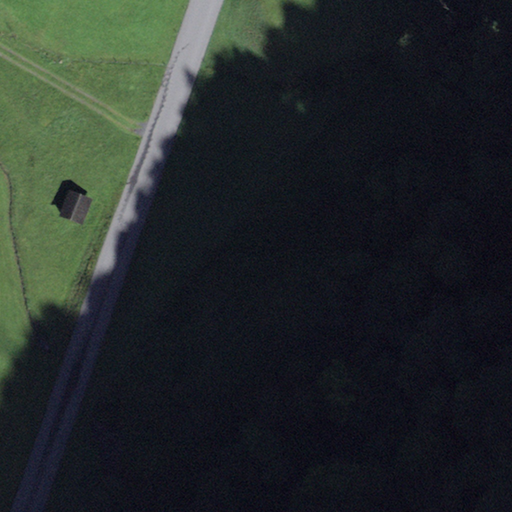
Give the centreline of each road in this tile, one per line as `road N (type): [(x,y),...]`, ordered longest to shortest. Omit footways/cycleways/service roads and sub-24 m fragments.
road 1 (unclassified): [(207,0),(25,511)]
road 2 (track): [(159,135),(0,44)]
